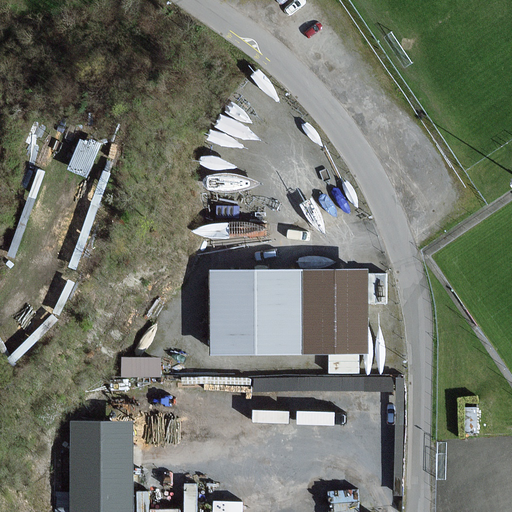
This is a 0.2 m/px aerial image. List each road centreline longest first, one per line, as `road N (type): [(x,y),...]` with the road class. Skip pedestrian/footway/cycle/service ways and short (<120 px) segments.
road 1 (residential): [(195,0),(280,62),(322,108),(354,149),(397,237),(421,358),(417,511)]
road 2 (track): [(386,511),(356,469),(336,461),(148,456)]
road 3 (track): [(71,180),(39,267),(0,318)]
